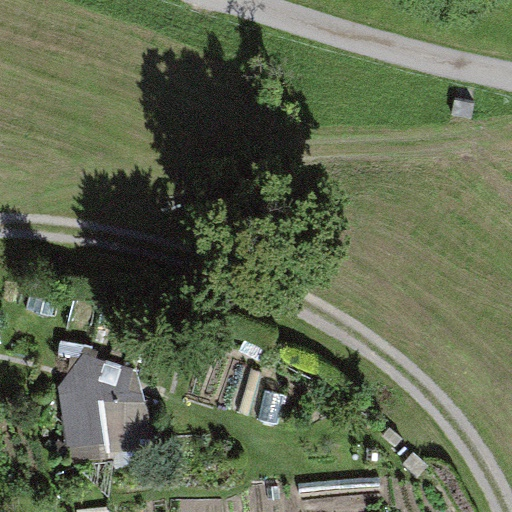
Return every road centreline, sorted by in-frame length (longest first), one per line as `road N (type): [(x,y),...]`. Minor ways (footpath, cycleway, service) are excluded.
road 1 (track): [(505,511),(468,420),(361,333),(214,272),(0,213)]
road 2 (unclassified): [(380,0),(511,21)]
